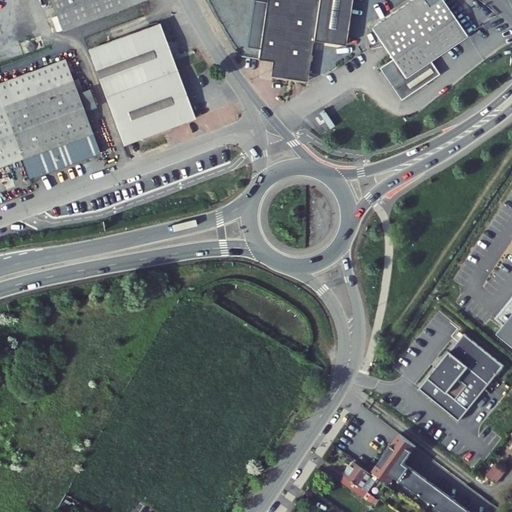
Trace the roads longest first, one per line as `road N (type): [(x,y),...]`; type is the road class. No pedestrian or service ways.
road 1 (primary): [(0,290),(191,251),(267,252)]
road 2 (primary): [(253,199),(220,218),(5,267)]
road 3 (residential): [(206,142),(0,218)]
road 4 (primary): [(511,89),(407,157),(325,173)]
road 5 (primary): [(348,225),(376,192),(511,109)]
road 6 (tertiary): [(330,402),(353,371),(361,340),(345,235)]
road 7 (tertiary): [(290,264),(323,290),(340,319),(342,370),(330,402)]
road 8 (tertiary): [(330,402),(256,511)]
